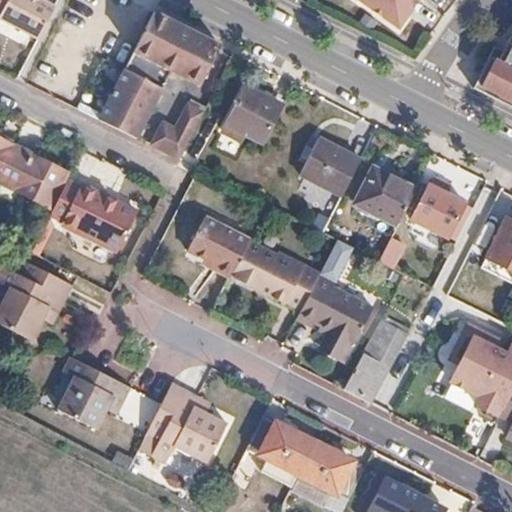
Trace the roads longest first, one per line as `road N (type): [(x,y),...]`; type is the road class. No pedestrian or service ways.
road 1 (residential): [(511,499),(153,316)]
road 2 (residential): [(412,111),(192,0)]
road 3 (residential): [(0,89),(154,168)]
road 4 (residential): [(485,0),(412,111)]
